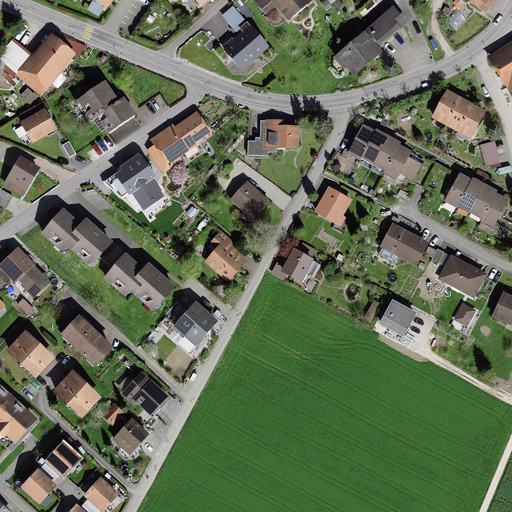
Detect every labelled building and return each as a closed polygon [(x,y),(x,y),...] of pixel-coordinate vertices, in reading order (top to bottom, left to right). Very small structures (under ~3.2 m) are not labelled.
[(253,0),(263,11),(274,1),(289,18),(308,2),(306,0),(253,0)] [(488,0),(467,0),(482,10),(488,0)] [(232,39),(222,47),(229,54),(228,55),(240,69),(266,46),(233,7),(223,16),(232,27),(235,24),(245,35),(235,43),(232,39)] [(394,9),(339,55),(355,74),(378,54),(374,49),(406,23),(394,9)] [(17,46),(2,63),(22,80),(24,78),(38,90),(69,53),(54,40),(36,62),(31,58),(31,57),(17,46)] [(511,52),(494,64),(510,89),(511,87),(511,52)] [(89,98),(80,104),(92,121),(98,118),(109,134),(135,117),(123,99),(118,102),(104,82),(86,95),(89,98)] [(446,124),(459,100),(447,93),(433,117),(446,124)] [(458,131),(471,106),(459,100),(446,124),(458,131)] [(471,106),(458,131),(470,137),(484,113),(471,106)] [(44,112),(22,125),(32,141),(54,129),(44,112)] [(192,113),(145,144),(162,170),(209,139),(192,113)] [(260,142),(248,142),(248,156),(268,156),(268,147),(298,148),(298,128),(279,128),(279,122),(261,122),(260,142)] [(362,156),(374,134),(362,128),(349,152),(361,159),(362,156)] [(374,134),(362,156),(374,162),(387,139),(375,132),(374,134)] [(386,169),(398,148),(399,145),(387,139),(374,162),(386,169)] [(67,142),(60,146),(68,159),(74,155),(67,142)] [(494,142),(480,146),(485,166),(499,162),(494,142)] [(398,148),(386,169),(385,171),(397,178),(400,172),(413,180),(423,162),(398,148)] [(154,179),(139,157),(121,169),(124,173),(117,177),(129,195),(133,193),(144,210),(163,197),(152,181),(154,179)] [(21,159),(6,184),(23,194),(28,186),(27,186),(37,169),(21,159)] [(459,204),(471,183),(459,176),(446,200),(458,206),(459,204)] [(471,183),(459,204),(471,211),(484,187),(472,181),(471,183)] [(247,183),(232,200),(245,212),(247,210),(254,217),(268,202),(247,183)] [(483,217),(494,196),(495,193),(484,187),(471,211),(483,217)] [(13,197),(0,188),(0,205),(6,209),(13,197)] [(350,200),(330,189),(316,212),(339,225),(344,218),(341,216),(350,200)] [(494,196),(483,217),(481,219),(494,226),(507,202),(494,196)] [(81,227),(63,212),(43,234),(56,244),(65,243),(84,259),(93,256),(97,259),(111,243),(86,221),(81,227)] [(426,244),(394,227),(383,247),(415,264),(426,244)] [(210,243),(218,250),(208,262),(228,279),(242,262),(222,246),(228,239),(220,232),(210,243)] [(17,252),(2,267),(16,281),(19,279),(25,285),(26,284),(33,291),(43,281),(31,268),(32,267),(17,252)] [(320,265),(295,252),(289,263),(287,262),(285,267),(286,268),(284,272),(303,282),(308,273),(313,277),(320,265)] [(144,272),(125,256),(105,278),(118,289),(128,287),(146,303),(155,301),(159,304),(173,288),(148,266),(144,272)] [(470,270),(451,260),(446,268),(445,267),(439,277),(473,295),(484,276),(473,270),(471,269),(470,270)] [(511,298),(504,295),(494,316),(511,324),(511,298)] [(379,306),(374,303),(370,310),(375,313),(379,306)] [(414,313),(393,303),(382,324),(403,334),(414,313)] [(185,336),(207,311),(203,307),(201,309),(195,304),(175,327),(185,336)] [(474,311),(463,305),(460,311),(463,313),(459,321),(466,325),(474,311)] [(207,311),(185,336),(196,345),(216,322),(210,317),(211,315),(207,311)] [(374,315),(369,312),(365,319),(370,322),(374,315)] [(111,349),(78,319),(64,334),(96,365),(111,349)] [(19,367),(28,367),(35,373),(38,373),(50,360),(50,357),(27,335),(24,335),(11,350),(11,354),(19,361),(19,367)] [(66,406),(75,407),(82,413),(85,413),(97,400),(97,397),(74,375),(70,375),(57,389),(58,394),(66,401),(66,406)] [(164,397),(140,375),(124,392),(135,402),(137,400),(154,415),(161,407),(158,404),(164,397)] [(9,398),(0,389),(0,425),(15,440),(34,420),(13,401),(15,400),(10,396),(9,398)] [(122,413),(114,406),(104,417),(112,424),(122,413)] [(147,435),(131,421),(114,439),(130,454),(147,435)] [(48,460),(64,475),(78,459),(62,445),(48,460)] [(54,486),(38,472),(24,487),(40,502),(54,486)] [(86,496),(102,510),(116,495),(100,480),(86,496)]
